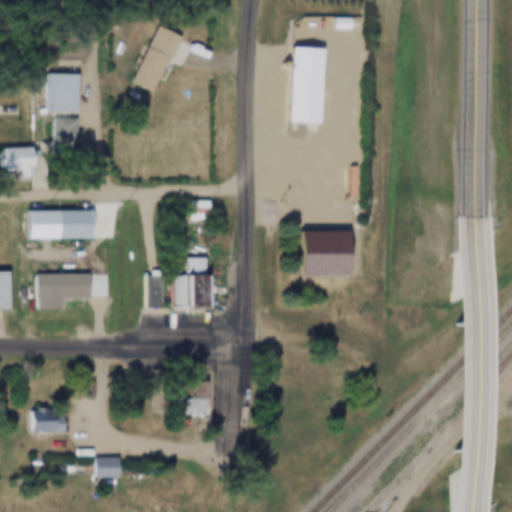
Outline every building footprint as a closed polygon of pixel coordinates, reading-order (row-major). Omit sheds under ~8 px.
[(158,92),(182,33),(157,23),(134,83),(158,92)] [(326,122),(328,47),(289,46),(287,121),(326,122)] [(81,73),(50,73),(50,112),(81,112),(81,73)] [(79,117),(53,117),(53,152),(79,152),(79,117)] [(39,166),(37,146),(3,149),(5,169),(39,166)] [(56,237),(97,237),(97,209),(56,209),(56,237)] [(173,275),(173,306),(217,306),(217,274),(208,274),(208,257),(185,257),(185,275),(173,275)] [(14,271),(0,270),(0,309),(14,309),(14,271)] [(36,302),(73,302),(73,288),(60,288),(60,276),(36,276),(36,302)] [(174,395),(174,414),(211,414),(211,395),(174,395)] [(60,412),(36,414),(37,431),(61,430),(60,412)]
